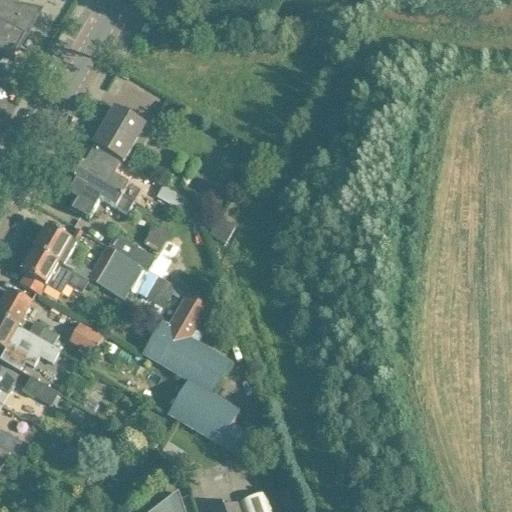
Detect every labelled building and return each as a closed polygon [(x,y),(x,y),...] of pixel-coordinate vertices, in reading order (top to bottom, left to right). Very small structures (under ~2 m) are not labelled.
[(0,0),(0,53),(2,55),(15,63),(16,61),(13,60),(39,15),(19,10),(20,0),(0,0)] [(175,112),(165,106),(157,119),(167,125),(175,112)] [(115,109),(93,148),(124,167),(134,149),(142,154),(154,133),(146,129),(147,128),(115,109)] [(83,165),(79,173),(135,205),(141,195),(129,188),(115,179),(120,169),(91,151),(90,154),(87,154),(83,162),(83,165)] [(69,184),(66,190),(67,195),(66,196),(75,200),(69,211),(90,223),(96,212),(101,203),(127,218),(135,205),(79,173),(74,183),(69,184)] [(189,203),(171,193),(163,189),(157,200),(182,215),(183,213),(189,216),(194,206),(189,203)] [(238,230),(222,221),(212,238),(229,247),(238,230)] [(71,243),(47,228),(33,251),(90,285),(124,304),(134,288),(166,308),(174,294),(147,278),(149,275),(108,251),(107,251),(93,275),(70,261),(77,247),(72,245),(73,244),(71,243)] [(116,238),(108,251),(149,275),(157,261),(116,238)] [(90,285),(33,251),(20,274),(26,277),(20,287),(41,300),(47,290),(62,298),(68,288),(83,297),(90,285)] [(187,297),(180,292),(177,291),(174,294),(185,300),(169,328),(162,324),(141,358),(186,385),(213,401),(215,399),(234,366),(192,341),(210,311),(187,297)] [(34,307),(10,293),(0,310),(0,319),(20,331),(34,307)] [(29,336),(20,331),(0,319),(0,350),(7,355),(2,364),(20,374),(25,365),(34,369),(40,358),(54,366),(60,354),(39,342),(29,336)] [(35,325),(29,336),(39,342),(45,331),(35,325)] [(80,326),(69,345),(93,359),(104,340),(80,326)] [(16,387),(0,377),(0,398),(2,394),(10,398),(16,387)] [(31,380),(24,393),(51,410),(59,397),(31,380)] [(241,414),(215,399),(213,401),(186,385),(167,418),(241,461),(254,440),(233,427),(241,414)] [(75,411),(70,420),(77,424),(82,415),(75,411)] [(1,433),(0,434),(0,449),(11,456),(21,463),(28,449),(1,433)] [(0,475),(11,456),(0,449),(0,475)] [(240,505),(242,511),(273,511),(268,495),(240,505)] [(159,511),(184,511),(180,497),(159,511)]
